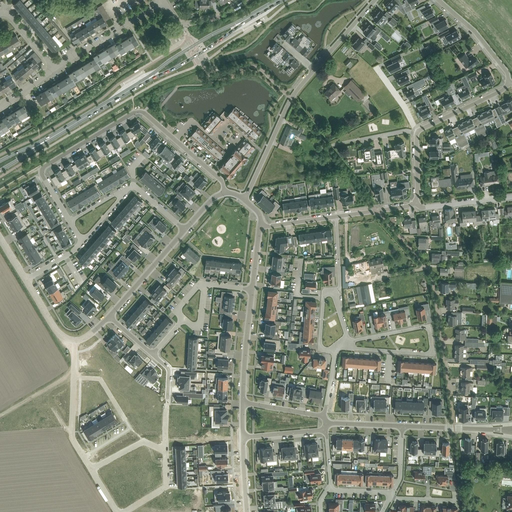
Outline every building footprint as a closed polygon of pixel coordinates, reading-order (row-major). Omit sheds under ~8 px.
[(24,4),(20,0),(19,0),(14,5),(18,10),(24,4)] [(204,7),(209,7),(209,5),(212,5),(212,0),(209,1),(208,0),(195,0),(196,8),(200,8),(204,8),(204,7)] [(386,6),(385,7),(392,13),(397,7),(401,11),(404,8),(399,0),(394,0),(393,0),(391,0),(389,3),(388,2),(386,5),(386,6)] [(408,0),(409,2),(406,4),(407,6),(404,8),(406,12),(412,9),(410,5),(419,0),(418,0),(408,0)] [(24,4),(18,10),(22,14),(28,9),(24,4)] [(97,8),(98,9),(99,11),(103,17),(105,21),(110,18),(102,4),(97,8)] [(424,5),(417,9),(419,15),(423,13),(426,18),(435,14),(434,13),(435,13),(433,10),(431,7),(426,9),(424,5)] [(28,9),(22,14),(26,19),(32,14),(28,9)] [(384,14),(380,10),(377,14),(376,14),(375,15),(375,16),(373,18),(379,23),(383,19),(385,21),(387,20),(389,21),(388,22),(393,26),(397,22),(392,17),(391,17),(392,16),(386,11),(384,14)] [(32,14),(26,19),(30,24),(36,18),(32,14)] [(439,20),(437,16),(429,20),(431,24),(434,23),(436,26),(439,31),(440,31),(440,32),(443,30),(443,29),(449,26),(447,23),(448,22),(446,19),(446,20),(445,19),(440,22),(439,20)] [(97,20),(102,27),(107,24),(105,21),(103,17),(97,20)] [(36,18),(30,24),(34,28),(40,23),(36,18)] [(92,23),(96,30),(102,27),(97,20),(96,18),(94,19),(95,22),(92,23)] [(40,23),(34,28),(38,33),(44,28),(40,23)] [(92,23),(87,26),(91,34),(96,30),(92,23)] [(80,27),(86,37),(91,34),(85,24),(80,27)] [(366,28),(363,31),(369,37),(373,40),(377,36),(376,36),(381,30),(376,26),(374,28),(370,24),(367,26),(365,28),(366,28)] [(284,34),(282,36),(288,41),(291,37),(293,39),(295,37),(292,35),(294,34),(292,32),(296,28),(292,25),(285,33),(285,32),(285,33),(284,34)] [(75,30),(80,40),(86,37),(80,27),(75,30)] [(44,28),(38,33),(42,38),(48,33),(44,28)] [(75,43),(80,40),(75,30),(75,31),(74,30),(72,31),(74,34),(71,36),(75,43)] [(448,30),(439,35),(440,38),(441,38),(442,41),(446,39),(448,42),(449,42),(450,42),(460,37),(460,36),(461,36),(459,33),(457,30),(450,33),(448,30)] [(48,33),(42,38),(46,43),(52,37),(48,33)] [(129,37),(134,45),(139,43),(133,33),(130,35),(131,36),(129,37)] [(11,38),(16,46),(21,43),(16,35),(11,38)] [(293,39),(290,43),(295,48),(299,44),(301,46),(308,38),(304,35),(301,38),(302,39),(301,40),(300,42),(297,40),(295,37),(293,39)] [(52,37),(46,43),(50,47),(56,42),(52,37)] [(124,38),(130,48),(134,45),(129,37),(128,38),(127,37),(124,38)] [(359,52),(366,44),(359,37),(357,39),(356,39),(355,41),(355,42),(352,45),(353,46),(352,47),(355,49),(356,48),(359,52)] [(6,42),(12,51),(10,49),(16,46),(11,38),(6,42)] [(121,42),(126,51),(130,48),(124,38),(122,40),(122,41),(121,42)] [(303,48),(300,52),(305,56),(310,51),(312,48),(309,46),(310,45),(309,44),(311,41),(308,38),(301,46),(303,48)] [(0,45),(5,52),(7,55),(12,51),(6,42),(0,45)] [(56,42),(50,47),(54,52),(60,47),(56,42)] [(115,43),(121,53),(126,51),(121,42),(119,43),(118,42),(116,43),(115,43)] [(376,42),(373,46),(375,47),(379,51),(382,47),(376,42)] [(110,44),(116,54),(120,52),(121,54),(121,53),(115,43),(114,44),(113,43),(110,44)] [(282,48),(276,43),(271,48),(276,53),(274,55),(273,54),(270,58),(274,61),(281,54),(278,52),(282,48)] [(107,48),(112,56),(116,54),(110,44),(108,46),(108,47),(107,48)] [(422,44),(419,45),(424,56),(427,54),(424,47),(422,44)] [(102,50),(108,59),(112,56),(107,48),(105,49),(104,48),(102,50)] [(98,53),(103,62),(108,59),(102,50),(99,51),(100,52),(98,53)] [(35,52),(31,55),(33,58),(29,62),(35,69),(39,65),(38,63),(42,60),(35,52)] [(283,56),(281,54),(274,61),(278,65),(281,61),(280,60),(282,58),(287,62),(288,60),(292,56),(286,52),(283,56)] [(99,64),(103,62),(98,53),(97,54),(96,53),(93,55),(94,57),(94,56),(99,64)] [(465,53),(458,58),(466,68),(469,65),(471,68),(479,62),(477,59),(476,59),(473,56),(469,59),(465,53)] [(393,63),(387,65),(388,69),(389,72),(390,72),(390,73),(391,72),(392,73),(395,71),(402,67),(399,62),(402,60),(402,59),(400,55),(391,59),(393,63)] [(91,60),(97,71),(102,69),(100,66),(99,64),(94,56),(94,57),(92,58),(92,59),(91,60)] [(291,62),(288,60),(287,62),(292,66),(289,69),(288,68),(285,71),(290,74),(299,63),(294,58),(291,62)] [(349,59),(345,63),(349,68),(354,64),(349,59)] [(86,62),(92,71),(96,69),(97,71),(91,60),(89,61),(88,60),(86,62)] [(24,66),(30,73),(35,69),(29,62),(24,66)] [(82,66),(87,74),(92,71),(86,62),(83,63),(84,65),(82,66)] [(19,70),(25,77),(30,73),(24,66),(22,64),(18,68),(19,70)] [(77,67),(83,76),(87,74),(82,66),(81,67),(80,65),(77,67)] [(74,71),(79,79),(83,76),(77,67),(75,68),(75,70),(74,71)] [(402,76),(396,79),(398,82),(397,82),(398,85),(399,85),(400,85),(402,84),(403,85),(406,83),(405,82),(410,80),(407,74),(409,73),(407,69),(401,72),(402,76)] [(20,81),(25,77),(19,70),(15,74),(14,73),(12,75),(16,81),(18,79),(20,81)] [(75,81),(76,83),(75,81),(79,79),(74,71),(72,72),(71,70),(69,72),(75,81)] [(471,79),(472,82),(476,80),(475,77),(478,75),(476,71),(468,75),(470,79),(471,79)] [(66,78),(71,86),(76,83),(75,81),(69,72),(68,72),(70,74),(67,75),(68,77),(66,78)] [(435,72),(427,76),(429,80),(433,78),(436,84),(440,82),(435,72)] [(480,81),(483,87),(488,84),(489,85),(491,84),(492,84),(495,83),(494,82),(495,82),(491,73),(480,78),(481,81),(480,81)] [(459,93),(456,94),(458,98),(460,97),(462,100),(471,95),(469,91),(472,90),(465,76),(461,78),(464,85),(461,86),(463,90),(458,92),(459,93)] [(6,80),(11,88),(16,85),(12,77),(6,80)] [(64,77),(61,79),(67,88),(71,86),(66,78),(65,79),(64,77)] [(408,90),(405,91),(407,95),(406,96),(407,99),(408,98),(408,99),(419,94),(417,90),(423,87),(422,85),(426,83),(423,78),(407,86),(408,90)] [(59,82),(58,83),(63,91),(67,88),(61,79),(58,81),(59,82)] [(1,84),(6,91),(11,88),(6,80),(1,84)] [(365,94),(355,84),(351,80),(344,87),(358,101),(365,94)] [(53,84),(59,94),(63,91),(58,83),(56,84),(55,83),(53,84)] [(331,100),(335,96),(340,91),(333,83),(329,88),(330,88),(325,93),(331,100)] [(49,88),(54,96),(59,94),(53,84),(50,86),(51,87),(49,88)] [(44,89),(50,99),(54,96),(49,88),(47,89),(47,88),(44,89)] [(41,93),(46,102),(50,99),(44,89),(41,91),(42,92),(41,93)] [(41,104),(46,102),(41,93),(39,94),(38,93),(35,95),(41,104)] [(422,105),(417,107),(419,110),(422,118),(428,116),(431,115),(431,114),(432,114),(431,111),(433,110),(426,94),(424,95),(422,96),(426,104),(422,106),(422,105)] [(438,99),(435,100),(437,105),(440,104),(442,103),(445,108),(455,103),(451,95),(446,98),(445,96),(438,99)] [(501,105),(504,111),(509,108),(510,109),(511,108),(511,98),(506,101),(507,102),(501,105)] [(19,107),(25,116),(29,114),(24,105),(23,106),(22,105),(19,107)] [(16,111),(21,119),(25,116),(19,107),(16,108),(17,110),(16,111)] [(234,108),(226,117),(230,121),(239,112),(234,108)] [(488,110),(484,112),(489,122),(493,119),(497,127),(502,124),(498,115),(495,108),(489,111),(488,110)] [(11,112),(16,122),(18,123),(19,123),(19,124),(22,122),(21,122),(22,121),(21,119),(16,111),(14,112),(13,110),(11,112)] [(7,116),(12,124),(16,122),(11,112),(8,114),(9,115),(7,116)] [(210,117),(220,125),(224,121),(214,112),(210,117)] [(239,112),(230,121),(235,125),(243,115),(239,112)] [(483,134),(483,136),(488,133),(484,124),(489,122),(484,112),(480,114),(480,115),(475,118),(483,134)] [(2,117),(9,129),(9,128),(8,127),(12,124),(7,116),(5,117),(5,115),(2,117)] [(243,115),(235,125),(239,129),(248,119),(243,115)] [(1,122),(0,122),(0,123),(5,131),(9,129),(2,117),(3,119),(0,120),(1,122)] [(206,122),(216,130),(220,125),(210,117),(206,122)] [(469,119),(465,121),(469,131),(474,129),(479,138),(483,136),(475,118),(469,120),(469,119)] [(248,119),(239,129),(244,133),(252,123),(248,119)] [(131,126),(130,127),(132,130),(134,133),(140,130),(145,134),(148,130),(145,127),(145,126),(143,124),(142,125),(141,124),(139,122),(138,122),(137,121),(134,123),(135,124),(134,124),(131,126)] [(461,124),(455,127),(464,146),(469,143),(464,133),(469,131),(465,121),(460,123),(461,124)] [(202,126),(212,135),(216,130),(206,122),(202,126)] [(252,123),(244,133),(248,137),(257,127),(252,123)] [(287,126),(283,134),(290,137),(293,138),(294,135),(299,137),(301,131),(294,128),(294,129),(287,126)] [(198,127),(189,137),(190,137),(194,140),(191,143),(192,144),(203,132),(200,129),(198,128),(198,127)] [(257,127),(249,137),(253,141),(262,131),(257,127)] [(449,129),(445,131),(449,141),(454,138),(459,148),(464,146),(455,127),(450,130),(449,129)] [(125,130),(120,133),(122,136),(125,142),(135,136),(134,133),(132,130),(127,133),(125,130)] [(203,132),(192,144),(192,145),(195,141),(199,145),(207,136),(203,132)] [(290,137),(283,134),(280,143),(287,146),(288,144),(291,145),(294,139),(293,138),(290,137)] [(112,142),(115,148),(125,142),(122,136),(117,139),(115,136),(110,139),(112,142)] [(150,136),(146,141),(155,149),(159,144),(161,141),(156,137),(154,140),(150,136)] [(207,136),(199,145),(203,148),(200,151),(201,152),(204,149),(212,140),(207,136)] [(429,143),(429,145),(442,144),(442,138),(439,139),(439,137),(437,137),(437,136),(434,136),(434,137),(433,137),(433,139),(429,139),(429,140),(428,140),(428,143),(429,143)] [(245,139),(241,143),(250,152),(254,147),(254,146),(251,144),(245,139),(244,139),(245,139)] [(212,140),(204,149),(208,153),(209,153),(209,154),(217,145),(212,140)] [(102,148),(105,154),(115,148),(112,142),(107,145),(105,142),(100,145),(102,148)] [(385,151),(386,158),(391,157),(390,154),(399,153),(400,156),(399,156),(406,155),(405,150),(406,150),(406,146),(404,147),(404,142),(397,143),(398,143),(398,144),(394,144),(395,150),(390,150),(385,150),(385,151)] [(241,143),(237,148),(246,156),(250,152),(241,143)] [(159,144),(155,149),(164,157),(170,149),(165,145),(163,148),(159,144)] [(212,156),(209,159),(211,160),(213,157),(214,158),(222,149),(217,145),(209,154),(212,156)] [(362,149),(358,149),(359,158),(364,157),(364,161),(369,160),(369,158),(374,157),(375,161),(374,161),(374,165),(384,163),(383,160),(382,160),(382,155),(382,154),(382,151),(374,152),(373,146),(367,147),(366,148),(366,147),(362,148),(362,149)] [(92,154),(95,160),(105,154),(102,148),(97,151),(95,148),(90,151),(92,154)] [(224,162),(219,168),(224,172),(230,177),(235,171),(239,166),(242,163),(243,162),(247,157),(246,156),(237,148),(236,148),(237,148),(236,148),(231,154),(232,154),(229,156),(224,162)] [(170,149),(164,157),(173,165),(177,160),(173,156),(175,154),(174,153),(175,152),(171,149),(171,150),(170,149)] [(222,149),(214,158),(217,160),(217,161),(214,164),(215,164),(216,165),(227,153),(225,151),(222,149)] [(484,152),(475,153),(476,161),(479,160),(479,156),(484,155),(484,152)] [(85,154),(80,157),(85,166),(95,160),(92,154),(87,157),(85,154)] [(72,166),(75,172),(85,166),(80,157),(75,160),(76,163),(72,166)] [(177,160),(173,165),(182,173),(186,168),(182,164),(184,162),(179,157),(177,160)] [(62,172),(65,178),(75,172),(72,166),(70,163),(65,166),(66,169),(62,172)] [(456,165),(450,166),(453,184),(455,183),(456,189),(467,188),(467,187),(473,186),(472,177),(466,178),(466,176),(460,177),(461,178),(458,179),(457,176),(455,177),(454,174),(457,173),(456,165)] [(98,167),(89,172),(91,175),(100,170),(98,167)] [(124,167),(119,170),(125,180),(131,177),(125,167),(124,167)] [(52,178),(55,184),(65,178),(62,172),(60,169),(54,172),(56,175),(52,178)] [(119,170),(114,174),(120,184),(125,180),(119,170)] [(146,171),(140,178),(144,181),(151,173),(150,174),(146,171)] [(480,176),(481,186),(498,183),(497,174),(491,175),(490,171),(484,172),(484,176),(480,176)] [(374,190),(374,193),(375,193),(375,194),(377,194),(378,199),(379,199),(382,199),(382,198),(384,198),(383,193),(382,187),(381,185),(385,185),(384,178),(383,172),(379,173),(379,174),(374,174),(376,188),(374,188),(374,190)] [(155,177),(151,173),(144,181),(148,185),(155,177)] [(114,174),(108,177),(114,187),(119,183),(120,184),(114,174)] [(194,182),(201,188),(207,181),(206,180),(207,179),(204,177),(203,178),(200,175),(196,179),(194,177),(192,180),(194,182)] [(436,178),(431,179),(432,185),(432,187),(439,186),(439,184),(441,184),(441,185),(447,184),(446,178),(441,179),(441,180),(439,180),(438,176),(436,177),(436,178)] [(108,177),(103,180),(109,190),(114,187),(108,177)] [(155,177),(148,185),(151,188),(159,180),(155,177)] [(98,183),(97,183),(103,193),(109,190),(103,180),(98,183)] [(159,180),(151,188),(155,192),(163,183),(159,180)] [(398,187),(399,197),(407,196),(406,188),(410,188),(409,182),(404,182),(405,186),(398,187)] [(163,183),(155,192),(159,195),(167,187),(163,183)] [(29,185),(23,188),(28,197),(40,190),(36,184),(31,188),(29,185)] [(179,186),(174,191),(178,194),(181,197),(184,194),(189,198),(191,196),(192,197),(195,193),(194,193),(195,192),(191,188),(191,187),(188,184),(187,185),(187,184),(183,189),(179,186)] [(94,185),(89,188),(95,198),(101,195),(94,185)] [(390,186),(392,197),(399,196),(398,187),(398,185),(390,186)] [(89,188),(84,192),(90,201),(95,198),(89,188)] [(257,202),(263,207),(269,200),(265,196),(267,194),(262,190),(258,195),(261,197),(257,202)] [(36,201),(44,196),(41,191),(31,197),(34,202),(36,201)] [(333,191),(326,192),(327,196),(328,205),(334,204),(334,205),(333,191)] [(84,192),(78,195),(84,205),(90,201),(84,192)] [(181,197),(178,194),(174,198),(177,201),(173,205),(174,205),(172,208),(177,213),(180,210),(181,211),(186,205),(180,200),(183,198),(181,197)] [(341,195),(342,204),(349,203),(349,202),(353,201),(353,200),(354,200),(354,197),(353,197),(352,195),(348,195),(348,194),(341,195)] [(78,195),(73,198),(79,208),(84,205),(78,195)] [(143,202),(135,195),(132,199),(139,206),(143,202)] [(38,205),(46,200),(44,196),(36,201),(38,205)] [(73,198),(67,201),(73,211),(79,208),(73,198)] [(139,206),(132,199),(128,203),(135,209),(136,210),(139,206)] [(49,205),(46,200),(38,205),(36,206),(39,211),(41,209),(49,205)] [(263,207),(269,212),(273,208),(276,211),(280,205),(275,201),(273,203),(269,200),(263,207)] [(2,205),(0,206),(0,209),(2,213),(8,210),(9,212),(15,209),(10,201),(5,203),(2,205)] [(125,207),(132,213),(135,209),(128,203),(125,207)] [(52,209),(49,205),(41,209),(44,214),(52,209)] [(125,207),(121,211),(128,217),(132,213),(125,207)] [(54,213),(52,209),(44,214),(42,215),(44,219),(54,213)] [(453,209),(445,210),(446,223),(448,223),(448,224),(450,223),(450,222),(456,222),(455,212),(453,212),(453,209)] [(482,216),(479,217),(479,224),(485,223),(485,219),(489,219),(488,209),(481,210),(482,216)] [(488,209),(489,219),(493,219),(493,223),(499,222),(499,220),(498,215),(495,215),(495,209),(488,209)] [(468,211),(469,221),(473,221),(474,225),(479,224),(479,217),(476,217),(475,210),(468,211)] [(128,217),(121,211),(118,215),(125,221),(126,221),(129,217),(128,217)] [(466,221),(469,221),(468,211),(462,212),(462,218),(459,219),(460,223),(460,226),(466,225),(466,221)] [(57,218),(54,213),(44,219),(47,224),(57,218)] [(13,221),(8,224),(11,229),(22,222),(17,214),(11,218),(13,221)] [(125,221),(118,215),(115,218),(122,224),(125,221)] [(443,225),(440,225),(440,221),(439,215),(432,216),(433,220),(429,221),(430,227),(436,226),(436,228),(439,228),(439,236),(444,236),(443,228),(443,225)] [(426,217),(418,218),(419,224),(420,227),(423,227),(423,228),(427,227),(426,223),(426,217)] [(60,222),(57,218),(47,224),(50,228),(60,222)] [(115,218),(111,222),(120,230),(123,226),(122,224),(115,218)] [(404,223),(405,227),(410,227),(411,229),(417,228),(415,220),(411,220),(411,218),(403,219),(404,220),(403,220),(403,223),(404,223)] [(153,220),(149,224),(155,230),(158,227),(163,231),(167,226),(166,226),(167,225),(164,223),(163,223),(159,220),(156,223),(153,220)] [(22,222),(11,229),(14,234),(19,231),(21,234),(27,231),(22,222)] [(54,236),(64,230),(61,225),(51,231),(54,236)] [(116,231),(109,225),(106,229),(113,235),(116,231)] [(152,231),(146,226),(143,228),(146,231),(142,235),(151,244),(155,239),(150,234),(152,231)] [(113,235),(106,229),(102,233),(109,239),(113,235)] [(67,234),(64,230),(56,235),(59,239),(67,234)] [(109,239),(102,233),(99,236),(106,242),(107,243),(110,239),(109,239)] [(69,238),(67,234),(59,239),(57,240),(59,244),(61,243),(69,238)] [(29,235),(19,241),(22,246),(29,242),(32,240),(29,235)] [(151,244),(142,235),(138,240),(135,238),(133,241),(139,246),(141,243),(147,249),(151,244)] [(106,242),(99,236),(96,240),(103,246),(106,242)] [(275,245),(275,248),(275,249),(275,250),(284,251),(284,248),(288,244),(291,244),(291,246),(293,246),(292,236),(287,237),(287,236),(276,237),(276,239),(275,244),(276,244),(275,245)] [(64,248),(72,243),(69,238),(61,243),(64,248)] [(418,244),(418,245),(418,248),(425,249),(426,243),(428,243),(428,238),(426,238),(419,238),(418,244)] [(103,246),(96,240),(92,244),(99,250),(103,246)] [(29,242),(22,246),(24,251),(32,246),(29,242)] [(139,249),(133,243),(131,246),(132,247),(129,250),(131,252),(128,256),(134,261),(137,257),(138,258),(141,254),(137,251),(139,249)] [(99,250),(92,244),(89,248),(96,254),(99,250)] [(32,246),(24,251),(27,256),(35,251),(32,246)] [(192,250),(188,246),(182,254),(186,257),(192,250)] [(96,254),(89,248),(86,252),(93,258),(96,254)] [(35,251),(27,256),(30,260),(39,255),(36,250),(35,251)] [(196,253),(192,250),(186,257),(190,260),(196,253)] [(93,258),(86,252),(82,256),(89,262),(93,258)] [(200,257),(196,253),(190,260),(194,264),(200,257)] [(273,256),(273,261),(282,263),(283,257),(286,258),(287,254),(279,253),(279,257),(273,256)] [(445,254),(432,253),(432,254),(431,254),(431,255),(431,257),(431,258),(432,258),(432,262),(439,263),(439,260),(444,261),(445,254)] [(39,255),(30,260),(33,265),(43,259),(40,254),(39,255)] [(89,262),(82,256),(79,260),(87,267),(90,262),(89,262)] [(384,272),(384,268),(381,257),(364,261),(367,274),(377,272),(377,274),(384,272)] [(122,261),(118,266),(125,273),(128,270),(127,269),(129,267),(122,261)] [(273,261),(272,267),(279,268),(278,271),(286,272),(286,268),(282,268),(282,263),(273,261)] [(364,261),(351,264),(352,269),(353,270),(353,273),(356,272),(357,277),(367,274),(364,261)] [(118,266),(115,264),(108,271),(113,276),(116,274),(120,277),(122,275),(123,275),(125,273),(118,266)] [(323,270),(321,270),(321,275),(323,274),(324,281),(326,281),(326,282),(332,282),(332,276),(335,276),(335,266),(331,267),(331,268),(328,269),(328,272),(324,272),(324,271),(323,270)] [(170,272),(177,278),(181,273),(183,275),(186,272),(181,267),(178,271),(175,267),(170,272)] [(272,273),(271,279),(281,280),(281,275),(285,275),(286,272),(278,271),(278,274),(272,273)] [(166,277),(165,278),(169,281),(166,284),(171,288),(178,280),(177,278),(170,272),(166,277)] [(98,275),(94,280),(96,282),(101,287),(103,288),(105,286),(111,291),(116,284),(108,277),(104,281),(98,275)] [(303,289),(302,292),(309,293),(310,289),(309,289),(309,288),(316,288),(317,284),(316,284),(316,281),(312,281),(312,278),(307,278),(307,280),(306,280),(305,287),(306,287),(306,289),(303,289)] [(52,279),(45,284),(47,288),(55,283),(52,279)] [(271,279),(270,284),(276,285),(276,288),(283,289),(284,285),(280,285),(281,280),(271,279)] [(96,288),(90,293),(96,298),(97,297),(100,300),(105,295),(99,290),(101,287),(96,282),(93,286),(96,288)] [(500,298),(499,302),(511,303),(511,283),(501,282),(501,284),(500,289),(500,297),(500,298)] [(55,283),(47,288),(50,293),(58,288),(55,283)] [(441,283),(441,292),(449,292),(449,289),(455,289),(455,287),(456,284),(449,283),(441,283)] [(160,284),(155,289),(162,295),(167,290),(168,292),(170,289),(164,284),(162,287),(160,284)] [(368,284),(360,286),(364,304),(371,303),(368,284)] [(58,288),(50,293),(53,297),(61,293),(58,288)] [(153,296),(150,300),(156,305),(159,301),(158,300),(162,295),(155,289),(155,290),(154,289),(151,292),(152,293),(151,294),(153,296)] [(61,293),(53,297),(56,302),(66,296),(63,291),(61,293)] [(222,291),(221,302),(234,303),(235,300),(234,299),(234,296),(228,295),(228,292),(222,291)] [(86,306),(83,309),(85,310),(90,314),(94,310),(95,310),(94,309),(96,307),(96,306),(93,304),(95,302),(89,296),(87,299),(88,300),(87,301),(84,304),(86,306)] [(146,298),(142,302),(150,309),(153,305),(146,298)] [(446,299),(446,308),(454,308),(454,304),(458,304),(458,300),(454,299),(446,299)] [(150,309),(142,302),(139,307),(145,312),(146,313),(150,309)] [(221,302),(219,312),(226,313),(226,309),(233,310),(233,307),(234,307),(234,303),(221,302)] [(421,308),(415,309),(417,319),(426,317),(425,310),(430,309),(429,303),(421,304),(421,308)] [(72,310),(68,315),(73,319),(72,319),(73,320),(72,321),(73,322),(72,323),(75,325),(76,324),(76,325),(79,322),(80,322),(82,320),(81,319),(82,319),(78,316),(81,312),(71,304),(68,307),(72,310)] [(145,312),(139,307),(135,310),(142,316),(145,312)] [(405,311),(399,312),(401,322),(403,321),(407,320),(406,315),(410,314),(409,308),(404,309),(405,311)] [(142,316),(135,310),(132,314),(139,320),(142,316)] [(393,311),(389,312),(390,318),(394,317),(395,323),(398,322),(400,322),(401,322),(399,312),(393,313),(393,311)] [(381,315),(379,316),(381,325),(382,325),(383,325),(384,326),(386,326),(386,324),(387,324),(386,318),(390,318),(389,312),(385,313),(385,314),(381,315)] [(364,313),(359,313),(360,319),(353,320),(355,330),(363,329),(361,321),(365,320),(364,313)] [(139,320),(132,314),(129,318),(136,324),(139,320)] [(228,314),(221,314),(220,321),(223,321),(222,327),(231,328),(232,328),(233,323),(232,323),(233,319),(227,318),(228,314)] [(381,325),(379,316),(378,316),(373,316),(373,315),(369,316),(370,322),(374,321),(375,327),(380,326),(380,325),(381,325)] [(462,316),(448,316),(448,324),(461,324),(462,316)] [(173,322),(167,317),(163,321),(169,326),(173,322)] [(136,324),(129,318),(125,322),(133,328),(136,324)] [(265,328),(279,330),(279,325),(281,325),(281,321),(274,320),(274,323),(266,322),(265,328)] [(169,326),(163,321),(160,325),(166,330),(169,326)] [(166,330),(160,325),(156,329),(163,334),(166,330)] [(265,328),(264,334),(273,335),(272,338),(279,339),(280,335),(278,335),(279,330),(265,328)] [(163,334),(156,329),(153,332),(159,338),(163,334)] [(456,329),(455,339),(465,339),(465,342),(472,342),(478,342),(483,342),(483,341),(480,340),(480,339),(466,338),(466,336),(464,336),(464,329),(456,329)] [(224,332),(217,331),(216,335),(219,335),(218,342),(230,343),(231,336),(224,335),(224,332)] [(159,338),(153,332),(150,336),(156,342),(159,338)] [(111,338),(119,347),(119,346),(124,342),(116,334),(111,338)] [(156,342),(150,336),(146,340),(152,346),(156,342)] [(111,338),(106,343),(111,348),(108,350),(114,357),(117,354),(114,351),(119,347),(111,338)] [(263,345),(263,348),(264,348),(263,349),(275,350),(276,347),(279,347),(280,340),(271,339),(270,342),(264,342),(264,345),(263,345)] [(230,343),(218,342),(217,349),(215,348),(215,352),(222,353),(223,349),(230,350),(230,343)] [(305,361),(308,361),(309,361),(309,357),(308,357),(308,356),(310,356),(311,350),(307,349),(306,349),(304,349),(303,349),(300,349),(299,356),(301,356),(301,361),(304,361),(305,361)] [(455,352),(455,360),(464,360),(464,361),(466,361),(466,357),(464,357),(464,353),(455,352)] [(209,353),(208,357),(215,358),(215,359),(218,359),(218,367),(225,367),(225,368),(228,368),(228,363),(228,359),(223,358),(223,354),(209,353)] [(276,353),(269,353),(268,356),(262,355),(262,361),(271,362),(272,356),(276,357),(276,353)] [(129,355),(125,359),(128,362),(129,361),(134,366),(136,363),(138,365),(143,360),(139,357),(140,356),(137,354),(137,355),(135,354),(132,357),(129,355)] [(489,362),(489,364),(492,364),(501,365),(501,364),(505,365),(506,362),(502,362),(502,359),(502,355),(496,355),(496,359),(493,359),(493,362),(491,362),(489,362)] [(311,361),(307,366),(313,366),(313,367),(325,368),(326,359),(322,359),(322,358),(320,358),(319,358),(319,359),(314,359),(314,361),(311,361)] [(271,362),(262,361),(261,367),(267,367),(267,370),(274,371),(274,368),(271,368),(271,362)] [(472,368),(466,368),(461,367),(461,369),(462,369),(462,376),(465,376),(465,379),(471,380),(472,376),(470,376),(470,371),(472,371),(472,368)] [(140,373),(135,379),(139,383),(144,386),(150,380),(153,383),(156,379),(157,379),(157,378),(158,377),(157,376),(158,375),(155,373),(156,372),(153,369),(152,371),(150,369),(150,370),(147,368),(142,374),(140,373)] [(178,376),(178,382),(193,383),(193,379),(197,379),(197,373),(197,372),(185,371),(185,375),(180,375),(180,376),(178,376)] [(260,380),(259,386),(261,386),(260,390),(266,392),(268,384),(271,385),(272,378),(267,377),(267,380),(262,379),(262,381),(260,380)] [(272,380),(271,387),(273,387),(272,394),(278,395),(280,383),(278,382),(276,382),(276,381),(272,380)] [(178,382),(179,382),(179,384),(179,388),(184,389),(184,392),(196,393),(196,386),(194,386),(194,383),(193,383),(178,382)] [(461,392),(466,392),(469,393),(469,392),(473,393),(473,383),(470,383),(470,382),(462,382),(461,392)] [(288,386),(287,392),(290,393),(289,396),(295,397),(297,385),(296,388),(288,386)] [(297,385),(295,397),(295,398),(298,399),(298,398),(300,398),(301,394),(304,395),(305,387),(297,385)] [(314,400),(316,390),(316,388),(308,387),(308,390),(310,390),(308,399),(314,400)] [(321,391),(316,390),(314,400),(320,401),(321,395),(324,395),(325,388),(322,387),(321,391)] [(177,395),(177,402),(183,403),(183,404),(188,404),(188,397),(203,398),(203,393),(196,393),(184,392),(183,392),(183,396),(177,395)] [(340,399),(340,404),(341,404),(341,408),(349,409),(349,400),(353,400),(353,393),(349,393),(349,397),(342,397),(341,399),(340,399)] [(371,396),(370,402),(374,403),(373,409),(380,410),(380,396),(371,396)] [(380,396),(380,410),(381,410),(384,410),(386,410),(386,403),(389,403),(390,397),(380,396)] [(357,398),(356,408),(357,408),(357,409),(361,410),(361,408),(364,408),(365,404),(368,404),(368,398),(357,398)] [(418,402),(417,411),(418,411),(423,412),(424,405),(428,405),(428,398),(424,398),(424,400),(418,399),(417,402),(418,402)] [(429,400),(429,406),(433,406),(432,412),(440,413),(441,407),(442,407),(442,401),(429,400)] [(459,411),(458,415),(459,415),(459,419),(467,419),(467,415),(468,415),(468,411),(471,412),(472,404),(464,404),(464,407),(460,407),(459,411)] [(213,406),(213,416),(227,416),(227,413),(227,410),(220,410),(220,406),(213,406)] [(491,407),(490,414),(492,414),(492,418),(498,418),(498,419),(502,419),(502,418),(503,418),(503,415),(507,415),(507,407),(503,407),(503,410),(496,410),(496,407),(491,407)] [(475,410),(474,418),(475,418),(475,419),(479,419),(479,418),(485,419),(485,415),(486,415),(487,408),(479,408),(479,410),(475,410)] [(111,411),(106,414),(112,424),(117,421),(116,418),(114,415),(111,411)] [(107,415),(102,418),(108,427),(112,424),(106,414),(107,415)] [(213,422),(213,425),(223,425),(223,422),(227,422),(227,419),(227,416),(216,416),(216,422),(213,422)] [(103,419),(98,421),(103,430),(108,427),(102,418),(103,419)] [(93,422),(92,422),(99,432),(103,430),(98,421),(94,424),(93,422)] [(92,422),(88,425),(94,436),(95,436),(94,435),(99,432),(92,422)] [(88,425),(83,428),(89,439),(94,436),(88,425)] [(333,444),(333,450),(342,451),(342,439),(336,438),(336,444),(333,444)] [(465,438),(465,450),(470,450),(470,452),(474,452),(475,445),(471,444),(471,438),(465,438)] [(358,439),(358,451),(367,452),(367,445),(364,445),(364,439),(358,439)] [(371,446),(371,452),(374,452),(374,451),(380,451),(381,439),(375,439),(374,446),(371,446)] [(381,439),(380,451),(386,452),(386,453),(390,453),(390,447),(387,447),(387,440),(381,440),(381,439)] [(410,445),(410,449),(411,449),(411,455),(420,455),(421,449),(417,449),(418,442),(411,441),(411,445),(410,445)] [(421,449),(420,455),(430,455),(430,442),(429,442),(425,441),(425,442),(424,442),(424,449),(421,449)] [(430,442),(430,455),(439,456),(439,449),(436,449),(436,443),(430,442)] [(497,443),(497,453),(503,453),(503,456),(506,456),(506,451),(503,451),(504,443),(503,443),(503,442),(500,442),(500,443),(497,443)] [(312,444),(311,444),(312,457),(322,456),(321,450),(318,450),(318,447),(317,443),(316,443),(312,443),(312,444)] [(439,449),(439,456),(449,456),(449,450),(450,450),(450,446),(449,446),(449,443),(443,443),(442,450),(439,449)] [(302,452),(303,458),(306,458),(306,457),(312,456),(312,457),(311,444),(310,444),(305,444),(305,448),(305,452),(302,452)] [(227,445),(215,445),(215,457),(221,456),(221,453),(227,453),(227,445)] [(290,446),(288,447),(290,460),(299,459),(299,452),(298,452),(295,453),(295,450),(295,446),(293,446),(293,445),(290,446)] [(267,448),(266,448),(267,462),(267,461),(276,460),(276,454),(273,454),(272,451),(272,447),(271,447),(267,447),(267,448)] [(280,454),(280,460),(290,460),(288,447),(282,447),(283,451),(283,454),(280,454)] [(257,456),(258,463),(267,462),(266,448),(265,448),(260,448),(260,453),(260,456),(257,456)] [(216,466),(213,466),(213,470),(220,470),(220,466),(226,466),(226,458),(216,459),(216,466)] [(420,479),(420,480),(425,480),(425,474),(431,475),(431,466),(423,466),(423,472),(414,471),(414,476),(414,478),(417,478),(417,479),(420,479)] [(440,485),(444,485),(444,484),(446,484),(446,482),(448,482),(448,480),(448,478),(455,478),(453,467),(449,467),(448,467),(447,471),(445,471),(444,475),(437,475),(437,480),(438,481),(439,481),(439,484),(440,484),(440,485)] [(314,469),(304,470),(305,474),(306,478),(310,477),(311,482),(316,482),(320,482),(320,481),(321,481),(321,480),(322,480),(322,477),(321,477),(320,473),(314,473),(314,469)] [(220,470),(213,470),(214,473),(217,473),(217,481),(227,480),(227,473),(221,473),(220,470)] [(270,475),(262,475),(262,482),(273,481),(273,475),(288,474),(288,471),(270,472),(270,475)] [(300,498),(301,501),(307,501),(307,499),(311,499),(311,495),(312,495),(312,494),(313,493),(314,493),(314,492),(314,491),(314,490),(314,489),(313,489),(312,489),(309,489),(306,490),(306,489),(303,489),(303,486),(296,487),(297,493),(299,493),(299,498),(300,498)] [(215,501),(213,501),(214,506),(224,505),(224,500),(230,500),(230,499),(231,499),(231,495),(230,495),(230,492),(226,492),(226,491),(222,492),(218,493),(218,497),(215,497),(215,501)] [(271,508),(283,507),(282,501),(275,501),(274,494),(269,494),(269,493),(265,493),(265,494),(264,495),(265,498),(264,498),(264,501),(265,501),(265,505),(271,505),(271,508)] [(503,497),(502,504),(506,505),(506,508),(507,508),(511,509),(511,507),(511,494),(510,494),(510,495),(508,495),(508,496),(507,495),(507,498),(503,497)] [(329,504),(329,507),(329,508),(330,508),(329,510),(338,511),(342,511),(343,504),(343,499),(336,499),(336,503),(329,503),(329,504)] [(361,501),(361,509),(365,509),(365,511),(366,511),(369,511),(368,511),(372,511),(373,511),(375,511),(375,507),(376,507),(377,507),(377,506),(378,505),(377,504),(376,503),(369,503),(369,501),(367,500),(366,502),(361,501)] [(311,510),(311,506),(304,506),(304,503),(295,503),(295,506),(297,506),(297,509),(300,509),(300,511),(311,511),(312,510),(311,510)]
